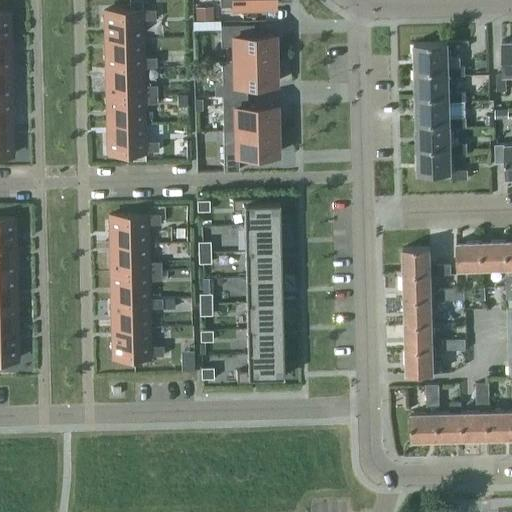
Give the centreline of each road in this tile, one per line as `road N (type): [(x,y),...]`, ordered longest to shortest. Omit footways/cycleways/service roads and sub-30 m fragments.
road 1 (residential): [(0,421),(368,409)]
road 2 (residential): [(0,193),(364,177)]
road 3 (unclassified): [(368,409),(366,217)]
road 4 (unclassified): [(364,177),(359,8)]
road 5 (unclassified): [(359,8),(511,6)]
road 6 (residential): [(511,216),(366,217)]
road 7 (residential): [(511,478),(388,482)]
